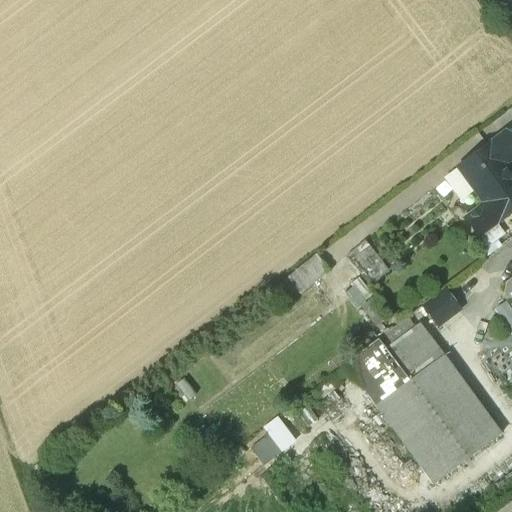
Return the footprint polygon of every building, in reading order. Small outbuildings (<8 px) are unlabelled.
[(511,147),(505,137),(460,169),(486,206),(466,220),(479,237),(511,212),(511,174),(506,166),(511,161),(511,147)] [(373,285),(391,267),(362,239),(345,258),(373,285)] [(359,276),(342,292),(358,309),(376,294),(359,276)] [(444,289),(424,305),(439,325),(459,309),(444,289)] [(408,317),(378,338),(386,349),(415,328),(408,317)] [(502,431),(421,324),(415,328),(386,349),(410,379),(376,405),(435,482),(502,431)] [(278,414),(263,425),(269,434),(251,447),(264,466),(298,442),(278,414)]
